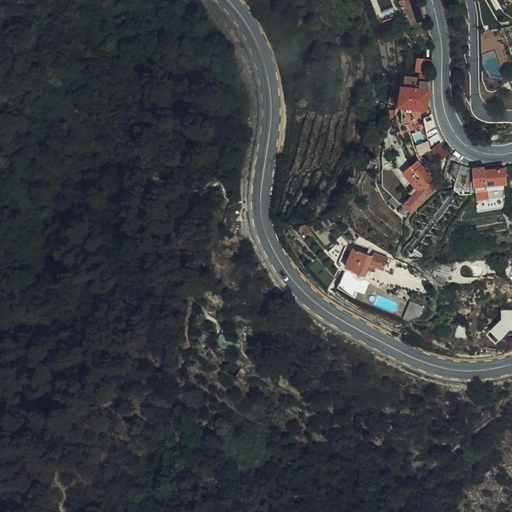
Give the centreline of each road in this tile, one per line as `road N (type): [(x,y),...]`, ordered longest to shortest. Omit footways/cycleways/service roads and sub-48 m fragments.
road 1 (primary): [(511,363),(480,370),(413,357),(341,320),(288,273),(264,226),(269,103),(262,59),(225,0)]
road 2 (secondary): [(511,152),(481,153),(453,132),(431,0)]
